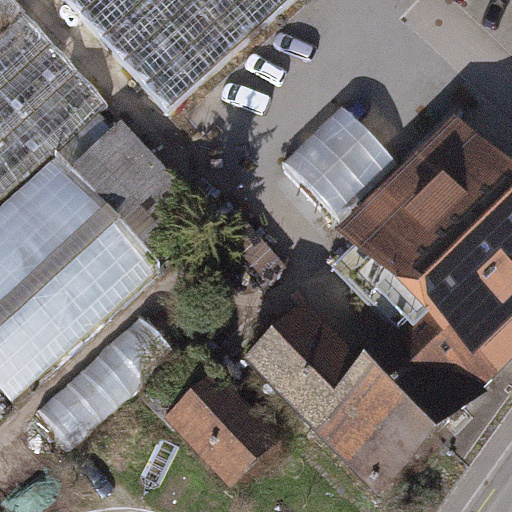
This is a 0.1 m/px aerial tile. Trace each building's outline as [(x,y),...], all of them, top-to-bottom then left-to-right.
[(10,0),(0,0),(0,33),(23,12),(10,0)] [(51,0),(170,129),(310,0),(51,0)] [(116,110),(23,12),(0,33),(0,387),(13,402),(157,268),(152,262),(71,176),(59,163),(116,110)] [(511,369),(511,181),(457,126),(339,241),(416,319),(359,374),(304,318),(248,373),(381,508),(489,403),(483,397),(511,369)] [(121,129),(71,176),(152,262),(202,215),(121,129)] [(295,169),(276,185),(321,237),(339,221),(295,169)] [(141,319),(45,412),(79,446),(174,353),(141,319)] [(218,394),(208,384),(164,425),(231,496),(283,447),(226,387),(218,394)]
